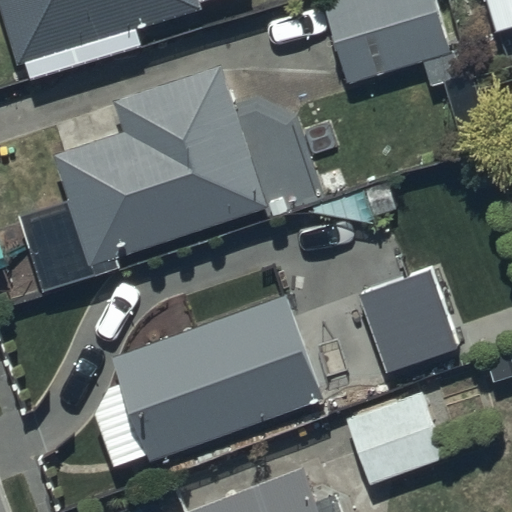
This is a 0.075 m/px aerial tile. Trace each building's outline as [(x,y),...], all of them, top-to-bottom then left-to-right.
[(0,0),(0,30),(11,66),(217,3),(216,0),(0,0)] [(316,0),(342,81),(416,60),(423,85),(440,80),(450,115),(474,108),(464,73),(473,71),(465,44),(445,50),(430,0),(316,0)] [(117,128),(46,152),(84,265),(262,205),(214,62),(107,98),(117,128)] [(428,268),(357,293),(384,370),(455,345),(428,268)] [(103,355),(140,459),(314,398),(278,294),(103,355)] [(340,417),(362,484),(433,461),(424,432),(438,428),(426,389),(340,417)] [(178,511),(335,511),(328,491),(308,498),(298,469),(178,511)]
